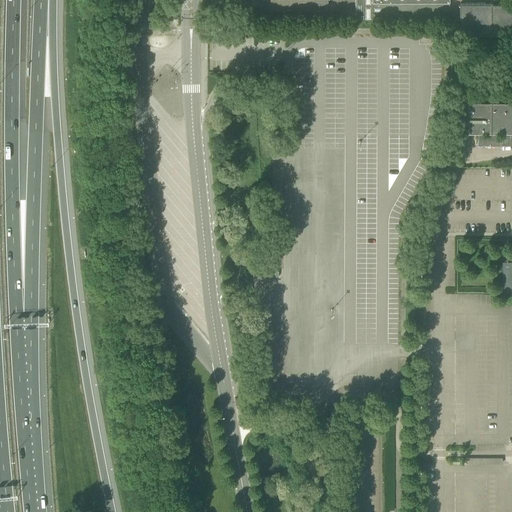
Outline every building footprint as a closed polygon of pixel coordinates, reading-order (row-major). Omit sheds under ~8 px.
[(328,0),(270,0),(270,10),(328,10),(328,0)] [(450,18),(449,0),(355,0),(356,18),(364,18),(450,18)] [(511,1),(461,3),(460,33),(511,32),(511,99),(460,100),(460,131),(511,131),(511,1)] [(480,143),(505,143),(511,143),(511,133),(480,133),(480,143)] [(503,289),(511,289),(511,268),(505,269),(503,269),(503,289)]
